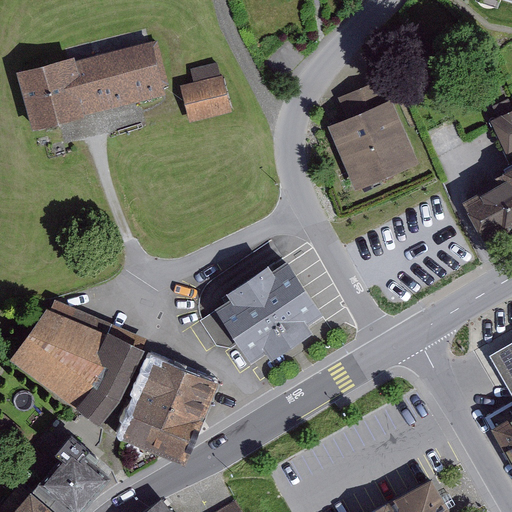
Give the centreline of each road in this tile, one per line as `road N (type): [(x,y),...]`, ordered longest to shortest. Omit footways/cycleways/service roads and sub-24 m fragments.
road 1 (residential): [(389,351),(308,208),(289,142),(306,91),(385,0)]
road 2 (tertiary): [(119,511),(389,351)]
road 3 (residential): [(511,503),(415,335)]
road 4 (track): [(168,290),(136,263),(96,145)]
